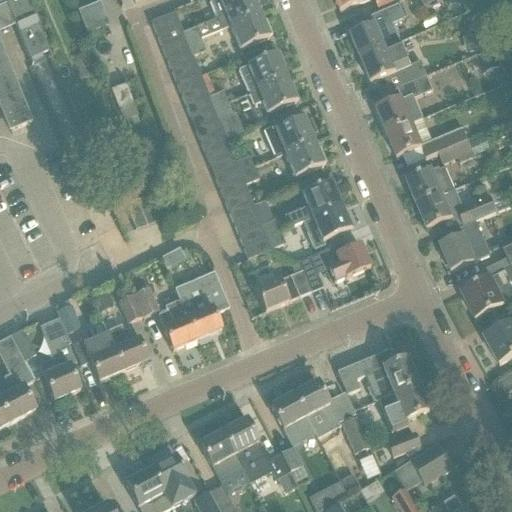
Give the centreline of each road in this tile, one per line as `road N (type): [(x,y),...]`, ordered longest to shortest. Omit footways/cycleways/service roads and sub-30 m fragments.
road 1 (residential): [(0,486),(420,299)]
road 2 (residential): [(420,299),(296,0)]
road 3 (residential): [(511,464),(420,299)]
